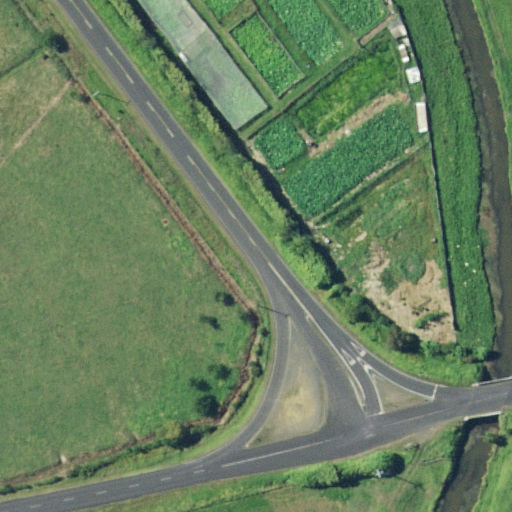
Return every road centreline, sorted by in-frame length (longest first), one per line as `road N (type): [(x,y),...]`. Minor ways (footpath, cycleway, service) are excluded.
road 1 (tertiary): [(70,0),(270,263)]
road 2 (tertiary): [(203,473),(264,406),(278,376),(282,306),(270,263)]
road 3 (unclassified): [(203,473),(16,511)]
road 4 (tertiary): [(351,437),(337,374),(298,312),(294,291)]
road 5 (tertiary): [(335,330),(382,364),(469,403)]
road 6 (unclassified): [(351,437),(203,473)]
